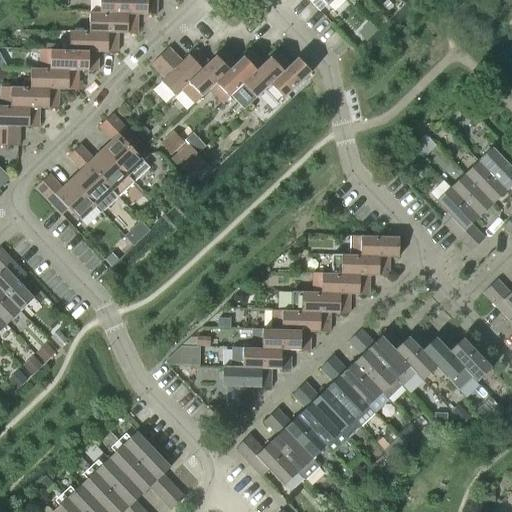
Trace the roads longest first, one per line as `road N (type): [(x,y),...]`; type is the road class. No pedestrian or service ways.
road 1 (residential): [(206,457),(139,386),(114,318),(12,215)]
road 2 (residential): [(424,258),(351,169),(326,60),(269,0)]
road 3 (residential): [(424,258),(206,457)]
road 4 (residential): [(12,215),(19,183),(207,0)]
